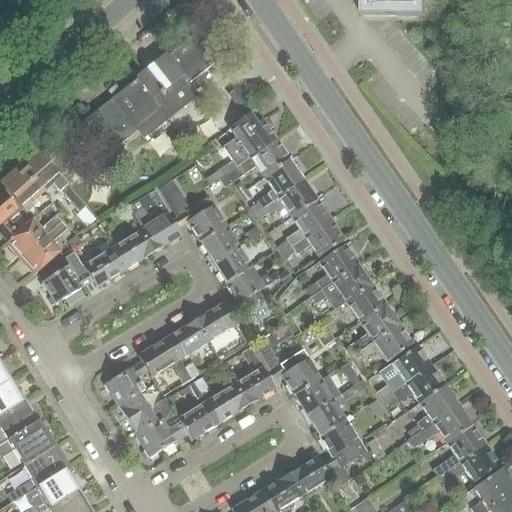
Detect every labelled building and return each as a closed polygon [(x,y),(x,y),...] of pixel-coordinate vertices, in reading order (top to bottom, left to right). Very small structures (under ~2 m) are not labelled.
[(360,0),(360,15),(360,17),(424,18),(424,0),(360,0)] [(228,74),(196,33),(69,133),(70,133),(63,138),(73,151),(79,145),(82,144),(85,143),(88,143),(90,142),(93,142),(96,142),(99,143),(102,143),(105,144),(107,145),(110,147),(112,148),(115,150),(137,133),(142,140),(197,97),(187,85),(212,65),(223,78),(228,74)] [(231,163),(204,182),(208,188),(218,181),(225,176),(275,142),(261,122),(256,125),(255,124),(255,125),(249,117),(250,117),(249,116),(229,129),(235,137),(235,139),(221,148),(231,163)] [(275,142),(225,176),(231,184),(255,168),(263,179),(289,162),(275,142)] [(99,222),(48,164),(36,151),(35,151),(36,153),(33,156),(31,155),(19,166),(20,167),(20,168),(43,194),(51,187),(58,194),(60,193),(78,214),(74,216),(86,230),(99,222)] [(256,204),(248,210),(252,216),(264,208),(277,200),(302,182),(289,162),(263,179),(272,192),(255,203),(256,204)] [(32,221),(38,215),(30,206),(41,197),(17,170),(17,171),(15,169),(3,180),(4,182),(1,185),(0,184),(0,185),(31,220),(32,221)] [(225,176),(218,181),(224,189),(227,187),(231,184),(225,176)] [(171,182),(158,190),(180,227),(186,224),(191,231),(199,244),(226,228),(212,206),(207,199),(189,210),(171,182)] [(277,200),(264,208),(268,214),(267,214),(268,216),(281,207),(290,219),(316,202),(302,182),(277,200)] [(233,188),(239,196),(245,192),(239,183),(233,188)] [(4,196),(0,191),(0,234),(7,243),(18,234),(17,233),(8,223),(19,213),(4,196)] [(245,192),(239,196),(244,204),(250,199),(245,192)] [(181,237),(176,230),(167,214),(151,224),(144,211),(152,206),(147,196),(125,210),(138,232),(152,255),(181,237)] [(47,219),(54,213),(53,211),(55,208),(50,202),(46,205),(48,207),(41,213),(47,219)] [(298,231),(285,240),(286,242),(290,248),(329,221),(316,202),(290,219),(298,231)] [(264,208),(252,216),(256,222),(267,214),(268,214),(264,208)] [(40,230),(32,221),(31,220),(17,233),(18,234),(7,243),(8,244),(6,245),(16,257),(17,255),(20,259),(20,260),(60,224),(54,218),(40,230)] [(329,221),(290,248),(294,254),(295,256),(309,247),(318,259),(335,248),(343,242),(329,221)] [(106,223),(98,227),(102,236),(110,231),(106,223)] [(35,275),(42,269),(60,253),(52,243),(60,236),(64,240),(70,235),(60,224),(20,260),(21,260),(24,263),(22,265),(32,276),(34,275),(35,275)] [(199,244),(207,258),(212,265),(238,248),(226,228),(199,244)] [(249,242),(260,235),(255,228),(245,235),(249,242)] [(138,232),(110,249),(124,272),(152,255),(138,232)] [(253,247),(263,240),(260,235),(249,242),(253,247)] [(72,249),(82,243),(78,236),(67,242),(72,249)] [(286,242),(275,249),(280,256),(290,248),(286,242)] [(343,247),(316,265),(326,280),(318,286),(317,285),(306,293),(310,300),(357,267),(343,247)] [(212,265),(215,271),(224,286),(251,269),(238,248),(212,265)] [(290,248),(280,256),(284,261),(294,254),(290,248)] [(92,260),(81,267),(82,268),(90,281),(91,283),(95,289),(124,272),(110,249),(101,254),(98,249),(88,255),(92,260)] [(73,254),(62,260),(67,268),(41,284),(55,306),(91,283),(82,268),(81,267),(73,254)] [(323,298),(333,312),(333,313),(344,305),(371,287),(357,267),(310,300),(314,305),(323,298)] [(258,280),(251,269),(224,286),(232,298),(233,299),(234,302),(224,308),(227,312),(228,314),(235,326),(252,316),(261,310),(263,301),(258,292),(269,286),(272,284),(267,275),(263,277),(258,280)] [(285,272),(278,278),(284,286),(290,279),(285,272)] [(344,305),(357,325),(384,307),(371,287),(344,305)] [(235,326),(228,314),(227,312),(224,308),(222,305),(194,323),(207,345),(236,327),(235,326)] [(345,351),(350,358),(398,326),(384,307),(357,325),(365,336),(345,351)] [(194,323),(166,340),(179,362),(207,345),(194,323)] [(376,353),(385,365),(412,347),(398,326),(350,358),(356,367),(376,353)] [(274,348),(291,337),(285,328),(263,342),(269,351),(274,348)] [(323,349),(334,341),(328,333),(317,340),(323,349)] [(142,366),(147,374),(150,380),(170,368),(180,383),(189,378),(183,369),(179,362),(166,340),(137,358),(141,364),(142,366)] [(293,398),(320,381),(307,360),(303,352),(283,364),(274,348),(269,351),(263,342),(250,350),(271,384),(281,377),(285,384),(286,385),(293,398)] [(416,348),(390,366),(398,378),(375,395),(380,402),(391,394),(392,395),(404,387),(403,386),(430,368),(416,348)] [(275,390),(271,384),(250,350),(240,356),(251,374),(232,386),(246,408),(275,390)] [(147,374),(142,366),(141,364),(104,386),(117,408),(139,395),(143,392),(138,384),(139,383),(137,380),(147,374)] [(189,378),(190,381),(198,376),(191,364),(183,369),(189,378)] [(0,388),(9,383),(3,374),(4,371),(1,365),(0,365),(0,388)] [(399,405),(410,397),(417,406),(444,388),(430,368),(403,386),(404,387),(392,395),(391,394),(380,402),(384,408),(396,401),(399,405)] [(353,374),(348,377),(354,386),(359,383),(353,374)] [(209,392),(201,379),(193,384),(201,397),(209,392)] [(293,398),(302,411),(306,418),(338,398),(333,390),(328,393),(320,381),(293,398)] [(362,382),(351,390),(354,395),(365,388),(362,382)] [(9,383),(0,388),(0,416),(22,403),(20,401),(21,398),(18,393),(15,392),(9,383)] [(201,397),(193,384),(186,388),(194,402),(201,398),(201,397)] [(232,386),(204,403),(218,425),(246,408),(232,386)] [(425,418),(415,425),(417,427),(420,432),(421,433),(457,408),(444,388),(417,406),(425,418)] [(117,408),(135,438),(157,423),(162,420),(170,409),(165,401),(154,408),(155,409),(150,413),(139,395),(117,408)] [(338,398),(306,418),(310,425),(319,439),(346,421),(337,408),(343,405),(342,404),(338,398)] [(0,416),(0,446),(6,443),(6,442),(28,429),(36,424),(34,422),(35,419),(31,413),(28,412),(23,403),(22,403),(0,416)] [(186,437),(189,443),(218,425),(204,403),(176,420),(184,434),(186,437)] [(410,439),(406,442),(407,443),(412,450),(436,434),(444,446),(471,427),(457,408),(421,433),(420,432),(410,439)] [(186,437),(184,434),(176,420),(170,409),(162,420),(157,423),(135,438),(149,460),(175,444),(175,443),(186,437)] [(346,421),(319,439),(325,450),(326,451),(331,459),(321,466),(322,467),(326,474),(329,471),(340,488),(347,483),(350,482),(342,469),(365,455),(366,454),(359,442),(346,421)] [(0,446),(0,457),(11,451),(19,464),(21,468),(22,468),(44,454),(52,449),(51,447),(50,445),(48,442),(49,439),(46,434),(43,433),(37,423),(36,424),(28,429),(6,442),(6,443),(0,446)] [(417,427),(406,434),(410,439),(420,432),(417,427)] [(432,471),(438,480),(485,447),(471,427),(444,446),(452,457),(432,471)] [(375,440),(366,445),(377,462),(385,457),(375,440)] [(472,486),(490,473),(499,467),(485,447),(438,480),(443,488),(463,474),(472,486)] [(54,452),(52,449),(44,454),(22,468),(30,481),(5,496),(10,505),(24,496),(65,472),(66,471),(60,461),(61,458),(57,453),(54,452)] [(330,481),(326,474),(322,467),(321,466),(317,459),(288,476),(302,499),(330,481)] [(501,471),(492,476),(472,491),(480,503),(469,511),(486,511),(511,493),(511,487),(509,482),(511,478),(508,474),(503,474),(501,471)] [(24,496),(32,509),(27,511),(45,511),(47,511),(77,493),(78,493),(72,483),(73,480),(69,475),(66,474),(65,472),(24,496)] [(270,511),(285,511),(284,510),(302,499),(288,476),(259,494),(270,511)] [(340,488),(335,491),(346,507),(358,499),(347,483),(340,488)] [(88,511),(84,505),(85,502),(82,497),(79,496),(77,493),(47,511),(88,511)] [(511,511),(511,493),(486,511),(511,511)] [(270,511),(259,494),(231,511),(230,511),(270,511)] [(355,511),(374,511),(366,500),(353,509),(355,511)]
